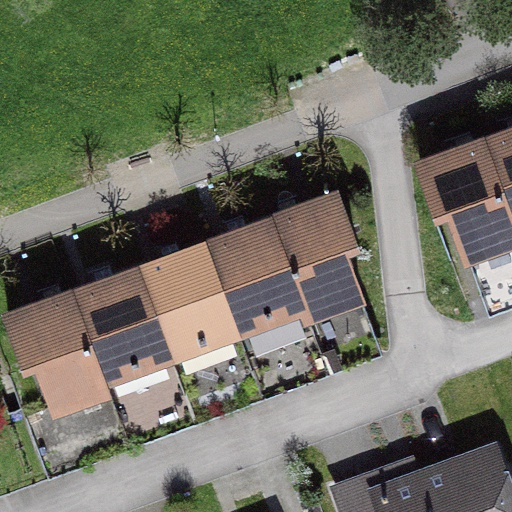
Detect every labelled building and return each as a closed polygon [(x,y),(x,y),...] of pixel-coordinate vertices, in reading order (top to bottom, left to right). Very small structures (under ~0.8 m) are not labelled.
[(511,126),(483,137),(511,214),(511,126)] [(511,214),(483,137),(420,162),(438,212),(449,208),(466,255),(511,237),(511,214)] [(303,303),(307,314),(361,294),(343,246),(354,242),(336,194),(271,216),(303,303)] [(204,240),(237,329),(303,303),(271,216),(204,240)] [(138,265),(171,354),(237,329),(204,240),(138,265)] [(71,289),(104,377),(171,354),(138,265),(71,289)] [(54,407),(108,387),(104,377),(71,289),(8,315),(26,364),(37,360),(54,407)] [(0,494),(36,481),(8,411),(0,413),(0,494)] [(335,487),(344,511),(511,511),(511,504),(492,449),(447,466),(434,465),(422,475),(387,488),(381,471),(335,487)]
